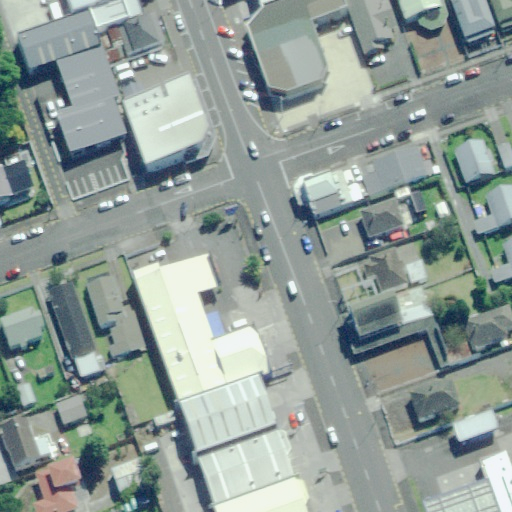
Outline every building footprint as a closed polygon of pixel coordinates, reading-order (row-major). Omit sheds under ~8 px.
[(146,15),(140,0),(132,0),(18,42),(30,75),(98,50),(92,35),(146,15)] [(121,0),(59,0),(67,20),(121,0)] [(349,14),(343,0),(296,0),(264,13),(244,37),(267,95),(285,95),(325,80),(306,30),(349,14)] [(296,0),(252,0),(258,14),(264,13),(296,0)] [(386,0),(351,0),(372,52),(402,41),(386,0)] [(397,0),(405,21),(438,9),(434,0),(397,0)] [(479,0),(443,0),(459,43),(491,32),(479,0)] [(511,0),(485,0),(497,30),(511,24),(511,0)] [(169,13),(128,28),(140,60),(181,45),(169,13)] [(127,61),(122,48),(106,54),(110,67),(127,61)] [(103,53),(57,69),(73,115),(58,120),(72,161),(126,142),(113,105),(121,102),(103,53)] [(207,138),(187,83),(118,109),(142,175),(196,156),(207,138)] [(369,200),(429,179),(423,163),(435,159),(430,145),(359,170),(369,200)] [(490,168),(493,167),(489,153),(486,155),(483,146),(455,155),(466,187),(494,177),(490,168)] [(511,170),(511,157),(509,148),(498,151),(505,173),(511,170)] [(0,206),(34,194),(24,167),(0,175),(0,206)] [(355,188),(349,173),(314,185),(312,179),(300,183),(293,192),(300,210),(309,207),(314,220),(364,202),(359,187),(355,188)] [(511,191),(486,199),(492,220),(473,225),(477,238),(511,226),(511,191)] [(423,211),(417,196),(409,199),(414,214),(423,211)] [(404,230),(395,204),(361,216),(370,242),(404,230)] [(511,245),(503,248),(509,267),(491,274),(495,287),(511,281),(511,245)] [(409,288),(396,253),(358,267),(365,285),(376,281),(382,298),(409,288)] [(132,285),(174,409),(226,391),(210,343),(196,301),(216,294),(205,261),(132,285)] [(427,282),(421,265),(406,270),(411,287),(427,282)] [(100,331),(108,328),(114,347),(107,349),(111,361),(145,350),(134,316),(124,319),(110,276),(85,284),(100,331)] [(96,354),(73,288),(50,297),(80,382),(107,372),(100,353),(96,354)] [(425,288),(346,315),(356,344),(435,318),(425,288)] [(463,329),(468,344),(450,350),(456,367),(479,359),(477,353),(508,342),(506,334),(511,332),(511,321),(509,312),(474,323),(475,325),(463,329)] [(19,350),(20,354),(27,351),(26,347),(42,341),(38,330),(43,328),(38,317),(33,319),(31,314),(1,325),(12,353),(19,350)] [(210,343),(226,391),(250,383),(267,378),(250,329),(210,343)] [(461,410),(452,382),(409,397),(413,410),(416,409),(421,424),(461,410)] [(174,409),(191,459),(267,434),(250,383),(174,409)] [(35,406),(29,388),(15,392),(21,410),(35,406)] [(88,405),(85,397),(56,407),(64,428),(86,420),(81,407),(88,405)] [(176,424),(173,416),(152,423),(156,432),(176,424)] [(498,435),(492,418),(453,431),(459,448),(498,435)] [(32,439),(27,425),(0,435),(14,472),(56,457),(48,434),(32,439)] [(194,463),(209,507),(285,481),(270,437),(194,463)] [(511,511),(511,472),(505,453),(476,463),(492,511),(511,511)] [(149,491),(136,463),(112,474),(124,502),(149,491)] [(80,489),(73,467),(36,479),(44,504),(33,508),(34,511),(77,511),(71,492),(80,489)] [(209,510),(209,511),(299,511),(290,483),(209,510)] [(134,502),(137,511),(138,511),(149,508),(145,497),(134,502)]
